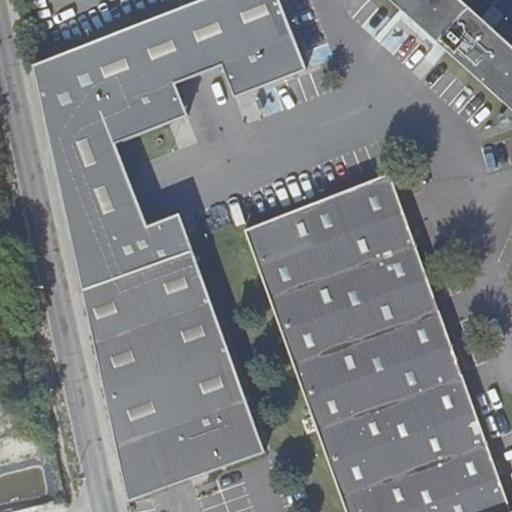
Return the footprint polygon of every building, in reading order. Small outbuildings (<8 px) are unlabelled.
[(254,89),(307,70),(282,0),(204,0),(33,67),(85,290),(193,251),(186,231),(161,220),(147,225),(115,142),(169,122),(182,96),(176,82),(223,65),(228,79),(254,89)] [(390,0),(396,5),(421,27),(443,0),(390,0)] [(469,9),(459,0),(443,0),(421,27),(437,42),(469,9)] [(511,46),(469,9),(437,42),(511,110),(511,46)] [(511,511),(511,510),(390,177),(245,229),(347,511),(511,511)] [(193,251),(85,290),(131,501),(267,453),(193,251)]
